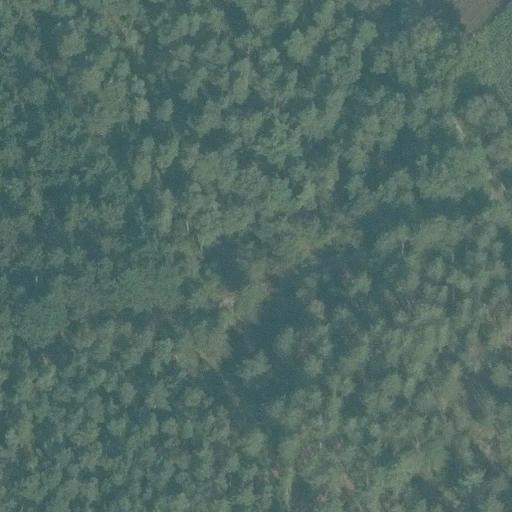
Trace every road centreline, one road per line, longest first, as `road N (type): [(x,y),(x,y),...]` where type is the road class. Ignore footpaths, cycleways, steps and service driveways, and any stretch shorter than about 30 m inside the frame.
road 1 (track): [(511,199),(0,369)]
road 2 (track): [(511,194),(377,0)]
